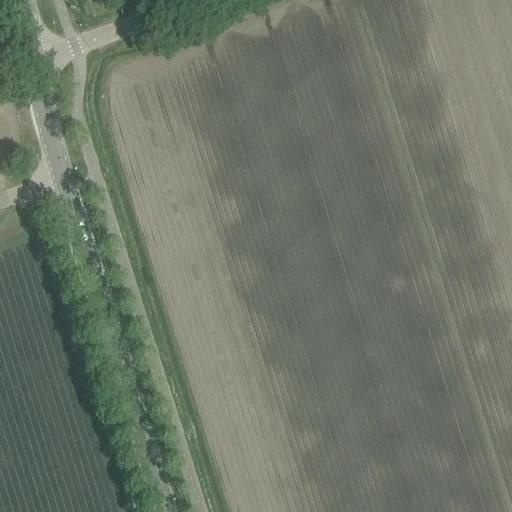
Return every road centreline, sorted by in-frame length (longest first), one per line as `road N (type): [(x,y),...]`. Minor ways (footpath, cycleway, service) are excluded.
road 1 (tertiary): [(163,511),(63,188)]
road 2 (unclassified): [(32,60),(195,0)]
road 3 (tertiary): [(63,188),(32,60)]
